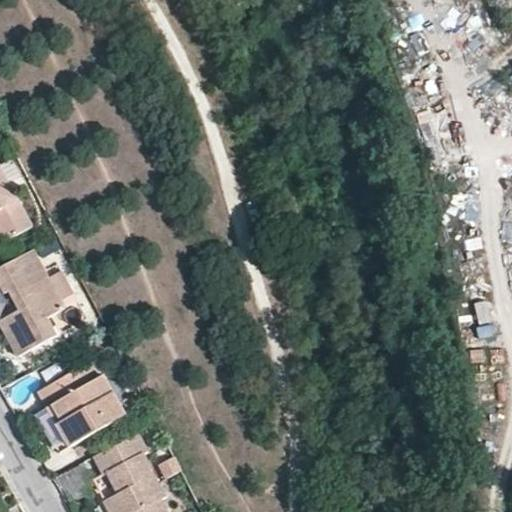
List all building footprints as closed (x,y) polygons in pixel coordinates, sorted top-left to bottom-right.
[(0,230),(7,244),(35,229),(28,216),(2,167),(0,167),(0,230)] [(12,295),(19,308),(25,310),(22,314),(1,326),(19,360),(59,339),(50,321),(67,312),(47,274),(36,252),(0,271),(0,283),(7,298),(12,295)] [(51,408),(57,405),(66,422),(60,425),(72,448),(127,419),(107,379),(102,381),(93,365),(42,391),(51,408)] [(57,405),(51,408),(60,425),(66,422),(57,405)] [(169,511),(165,503),(169,500),(146,458),(150,456),(139,435),(96,458),(107,477),(110,476),(118,490),(124,487),(127,493),(108,503),(112,511),(169,511)]
